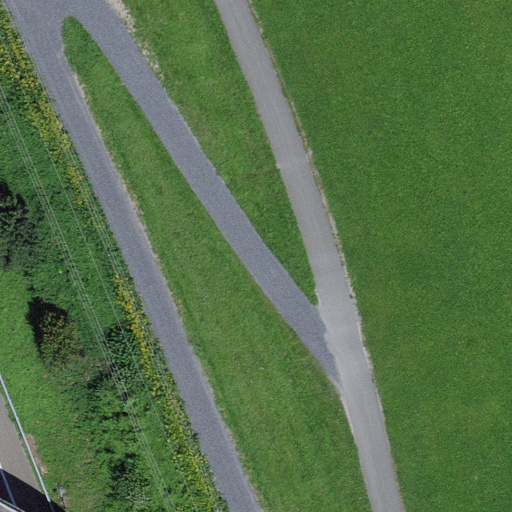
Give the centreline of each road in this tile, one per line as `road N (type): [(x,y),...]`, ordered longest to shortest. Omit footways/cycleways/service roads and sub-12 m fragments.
road 1 (track): [(19,0),(96,164),(238,511)]
road 2 (track): [(233,0),(277,99),(329,257),(391,511)]
road 3 (track): [(80,0),(119,44),(302,312),(353,355)]
